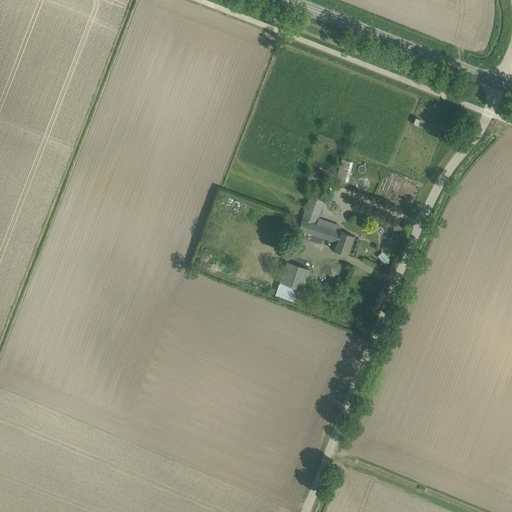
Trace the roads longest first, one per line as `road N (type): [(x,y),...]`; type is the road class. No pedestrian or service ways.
road 1 (unclassified): [(307,511),(421,223),(440,181),(478,135),(498,85)]
road 2 (tertiary): [(498,85),(280,0)]
